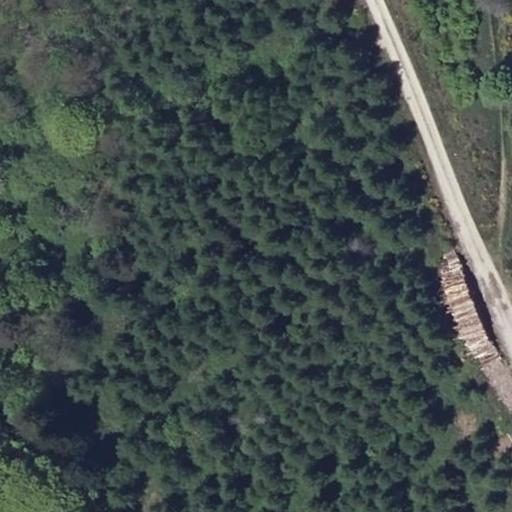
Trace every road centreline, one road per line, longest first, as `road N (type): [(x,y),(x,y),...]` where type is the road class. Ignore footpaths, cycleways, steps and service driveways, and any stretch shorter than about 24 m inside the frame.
road 1 (track): [(491,294),(365,0)]
road 2 (track): [(488,0),(509,205),(491,294)]
road 3 (track): [(102,511),(0,384)]
